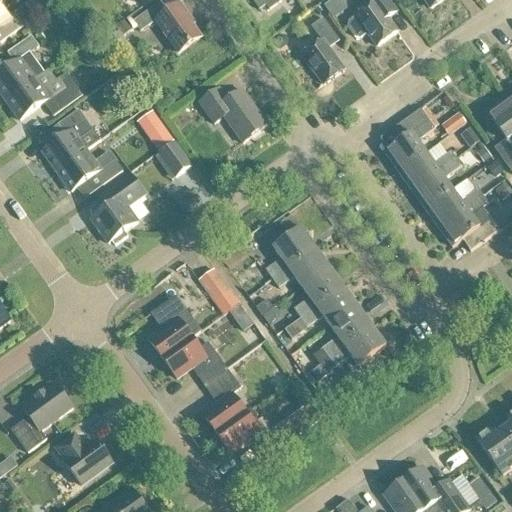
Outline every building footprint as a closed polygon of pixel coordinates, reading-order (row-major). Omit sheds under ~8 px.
[(279,0),(251,0),(260,13),(266,8),(270,14),(283,5),(279,0)] [(339,20),(357,6),(352,0),(340,0),(330,8),(339,20)] [(362,0),(370,10),(349,25),(347,33),(354,42),(361,42),(369,37),(379,50),(398,36),(389,23),(399,16),(387,0),(362,0)] [(423,0),(432,11),(448,0),(423,0)] [(169,16),(162,6),(135,25),(142,36),(157,25),(180,57),(203,41),(188,21),(190,19),(181,7),(169,16)] [(0,29),(0,44),(1,46),(25,29),(17,18),(0,29)] [(325,88),(345,74),(329,52),(340,44),(324,21),(312,29),(323,44),(304,58),(325,88)] [(0,93),(6,103),(44,76),(30,56),(40,49),(32,38),(8,55),(16,66),(0,77),(0,93)] [(44,76),(6,103),(21,123),(45,106),(55,120),(83,99),(67,78),(57,85),(49,73),(45,77),(44,76)] [(228,104),(220,93),(200,107),(215,129),(226,121),(244,147),(269,129),(243,93),(228,104)] [(511,109),(508,103),(489,117),(507,143),(494,152),(511,177),(511,109)] [(418,145),(436,132),(422,113),(390,136),(398,147),(385,157),(399,176),(426,156),(418,145)] [(88,154),(101,145),(79,114),(58,128),(66,139),(44,155),(58,175),(88,154)] [(147,126),(165,152),(182,141),(164,115),(147,126)] [(448,139),(466,126),(459,116),(441,129),(448,139)] [(173,185),(193,170),(176,147),(157,162),(173,185)] [(484,167),(492,161),(484,151),(477,157),(484,167)] [(123,175),(109,156),(96,165),(88,154),(58,175),(72,195),(95,179),(103,190),(123,175)] [(413,194),(458,162),(452,154),(434,167),(426,156),(399,176),(413,194)] [(426,213),(453,193),(445,182),(463,169),(458,162),(413,194),(426,213)] [(117,250),(129,241),(126,237),(140,227),(129,213),(147,200),(133,180),(101,203),(108,213),(93,224),(110,248),(113,246),(117,250)] [(440,232),(483,200),(476,189),(472,191),(467,184),(453,193),(426,213),(440,232)] [(495,194),(502,205),(511,197),(511,195),(505,186),(495,194)] [(193,192),(176,204),(185,217),(202,206),(193,192)] [(483,200),(440,232),(453,251),(463,244),(471,255),(501,234),(484,211),(489,208),(483,200)] [(273,283),(316,252),(302,232),(274,252),(282,263),(267,274),(273,283)] [(303,291),(330,271),(316,252),(273,283),(280,292),(295,281),(303,291)] [(242,278),(254,299),(272,288),(260,267),(242,278)] [(302,322),(344,291),(330,271),(303,291),(310,302),(295,313),(302,322)] [(215,275),(204,283),(218,303),(229,294),(215,275)] [(331,330),(359,311),(344,291),(302,322),(308,331),(324,320),(331,330)] [(164,334),(150,345),(163,364),(192,343),(201,336),(176,302),(153,319),(164,334)] [(267,303),(257,311),(263,320),(274,312),(267,303)] [(0,332),(11,325),(0,308),(0,332)] [(274,312),(263,320),(270,330),(280,316),(276,310),(274,312)] [(330,361),(373,330),(359,311),(331,330),(339,341),(323,352),(330,361)] [(239,327),(244,335),(254,329),(248,321),(239,327)] [(373,330),(330,361),(337,370),(352,359),(360,370),(387,350),(373,330)] [(192,343),(163,364),(177,383),(198,368),(203,375),(197,379),(205,390),(228,374),(227,373),(210,348),(208,347),(200,353),(192,343)] [(313,367),(302,352),(291,360),(302,376),(313,367)] [(218,409),(203,419),(217,439),(247,417),(234,398),(241,393),(228,374),(205,390),(212,400),(214,404),(218,409)] [(29,457),(48,444),(42,436),(74,413),(57,390),(24,414),(30,422),(13,435),(29,457)] [(247,417),(217,439),(231,457),(258,438),(268,452),(291,437),(295,443),(323,422),(311,406),(284,426),(283,424),(270,433),(263,424),(256,429),(247,417)] [(511,447),(511,418),(508,422),(511,427),(502,434),(511,447)] [(511,473),(511,447),(502,434),(495,438),(492,433),(477,443),(503,480),(511,473)] [(87,452),(76,437),(56,451),(67,466),(67,467),(82,488),(113,466),(98,444),(87,452)] [(4,467),(0,469),(0,482),(10,475),(4,467)] [(423,472),(405,485),(423,511),(470,511),(450,483),(437,492),(423,472)] [(423,511),(405,485),(385,499),(394,511),(423,511)] [(142,511),(131,495),(107,511),(142,511)] [(365,511),(358,502),(347,510),(348,511),(365,511)]
